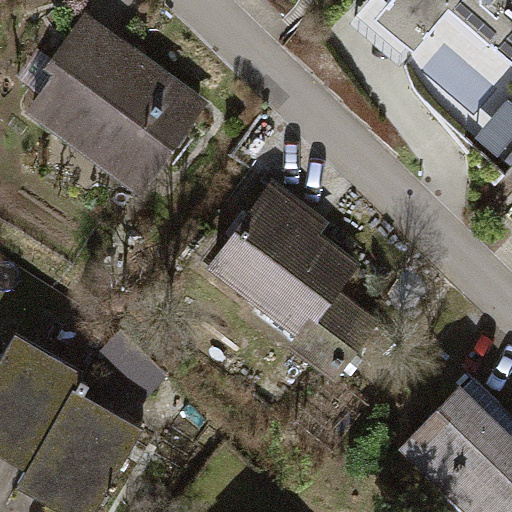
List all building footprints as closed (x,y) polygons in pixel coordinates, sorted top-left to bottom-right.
[(511,0),(371,0),(327,45),(374,92),(451,15),(511,75),(511,0)] [(104,33),(70,8),(23,70),(35,79),(13,109),(137,201),(206,108),(104,33)] [(268,179),(197,258),(326,374),(374,322),(340,291),(363,265),(292,201),(268,179)] [(72,373),(2,333),(0,336),(0,460),(15,469),(61,392),(72,373)] [(511,430),(455,374),(387,441),(458,511),(507,511),(501,506),(511,494),(511,430)] [(95,511),(140,438),(61,392),(15,469),(3,489),(11,494),(41,511),(95,511)] [(511,511),(511,494),(501,506),(507,511),(511,511)]
